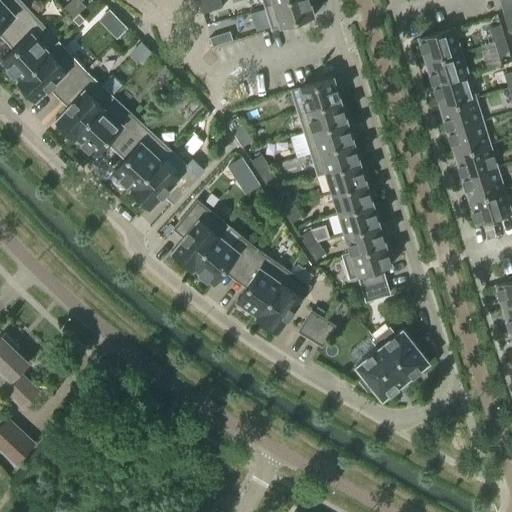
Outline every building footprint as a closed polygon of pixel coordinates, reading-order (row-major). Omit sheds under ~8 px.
[(0,0),(0,27),(4,23),(13,33),(33,14),(32,13),(19,0),(0,0)] [(72,18),(81,10),(71,0),(63,8),(72,18)] [(219,0),(213,0),(199,5),(202,13),(222,7),(219,0)] [(285,0),(274,4),(265,6),(265,8),(266,8),(272,26),(271,26),(272,28),(274,28),(274,27),(280,25),(280,26),(283,25),(312,16),(314,15),(314,13),(313,13),(311,5),(314,4),(312,0),(285,0)] [(511,5),(501,9),(505,20),(511,18),(511,5)] [(110,9),(99,20),(116,38),(128,27),(110,9)] [(79,12),(72,19),(79,25),(85,18),(79,12)] [(33,14),(13,33),(21,42),(4,58),(3,57),(2,59),(3,61),(4,61),(6,64),(6,68),(12,74),(16,75),(19,77),(17,79),(18,80),(49,51),(38,39),(46,32),(48,30),(47,28),(46,29),(34,15),(33,14)] [(494,41),(505,38),(500,24),(490,28),(494,41)] [(426,62),(461,51),(460,50),(454,30),(453,27),(451,28),(421,38),(421,37),(418,38),(419,41),(419,40),(426,61),(425,61),(426,62)] [(212,46),(232,39),(230,31),(209,37),(212,46)] [(505,38),(494,41),(498,55),(509,52),(505,38)] [(57,43),(49,51),(18,80),(19,81),(34,97),(34,98),(36,100),(38,98),(37,98),(56,80),(65,90),(85,70),(84,69),(60,43),(58,41),(57,43)] [(461,51),(426,62),(426,64),(427,63),(433,84),(432,84),(433,85),(468,74),(468,73),(467,73),(461,53),(461,51)] [(85,70),(65,90),(75,99),(58,118),(57,117),(55,119),(57,121),(58,121),(74,136),(75,137),(113,96),(112,95),(86,71),(85,70)] [(468,76),(468,74),(433,85),(433,87),(434,86),(440,107),(440,108),(475,97),(475,96),(474,96),(468,76)] [(298,111),(340,98),(340,97),(339,97),(339,95),(342,94),(340,85),(336,87),(334,79),(334,78),(333,76),(331,77),(302,86),(299,87),(293,89),(293,88),(291,89),(292,92),(298,110),(297,110),(298,111)] [(113,96),(75,137),(76,138),(78,136),(80,139),(81,143),(87,149),(91,149),(94,152),(96,154),(97,152),(97,151),(113,134),(122,142),(141,122),(140,121),(114,97),(113,96)] [(476,98),(475,97),(440,108),(440,109),(441,109),(447,130),(447,131),(482,120),(482,119),(475,99),(476,98)] [(340,99),(340,98),(298,111),(298,112),(304,130),(304,131),(304,132),(346,119),(346,117),(345,115),(349,114),(346,106),(343,107),(340,99)] [(234,134),(245,128),(237,116),(227,122),(234,134)] [(346,119),(304,132),(304,133),(305,133),(311,151),(310,151),(310,152),(353,139),(353,138),(352,138),(352,136),(355,135),(352,127),(349,128),(346,120),(347,120),(346,119)] [(483,121),(482,120),(447,131),(448,132),(454,153),(454,154),(489,143),(489,142),(482,122),(483,121)] [(141,122),(122,142),(132,151),(115,168),(113,170),(115,172),(118,174),(119,178),(125,184),(129,184),(132,187),(130,189),(131,190),(169,148),(169,147),(168,148),(142,123),(141,122)] [(245,128),(234,134),(242,146),(252,140),(245,128)] [(353,139),(310,152),(311,154),(311,153),(317,172),(316,172),(317,174),(326,171),(325,170),(359,160),(359,159),(358,157),(361,156),(359,147),(355,148),(353,141),(353,140),(353,139)] [(490,144),(489,143),(454,154),(455,155),(461,176),(461,177),(497,166),(496,165),(489,144),(490,144)] [(169,148),(131,190),(132,190),(149,205),(149,206),(151,207),(152,206),(152,205),(170,186),(180,196),(181,194),(181,193),(196,177),(197,177),(199,175),(197,173),(196,174),(170,149),(169,148)] [(259,172),(269,165),(261,154),(251,160),(259,172)] [(242,156),(227,166),(246,195),(261,185),(242,156)] [(360,161),(359,160),(325,170),(326,171),(332,190),(331,190),(332,191),(366,180),(365,179),(364,177),(368,176),(365,168),(362,169),(359,161),(360,161)] [(269,165),(259,172),(266,184),(277,177),(269,165)] [(497,166),(461,177),(462,178),(469,198),(468,199),(469,200),(504,189),(503,188),(497,167),(497,166)] [(366,182),(366,180),(332,191),(332,192),(333,192),(338,210),(338,212),(372,201),(372,200),(371,200),(371,198),(374,197),(372,188),(368,190),(366,182)] [(504,189),(469,200),(469,201),(476,222),(475,222),(476,224),(479,223),(478,223),(509,213),(509,214),(511,213),(511,211),(510,211),(504,190),(504,189)] [(283,210),(293,203),(286,191),(275,198),(283,210)] [(192,268),(228,224),(227,223),(226,223),(199,201),(197,199),(195,201),(196,201),(181,219),(179,221),(190,229),(174,249),(173,249),(172,251),(174,253),(174,252),(191,266),(191,267),(192,268)] [(373,202),(372,201),(338,212),(339,213),(345,231),(344,231),(345,232),(379,222),(378,220),(378,221),(377,219),(381,218),(378,209),(375,210),(372,202),(373,202)] [(293,203),(283,210),(291,222),(301,215),(293,203)] [(345,232),(351,252),(351,253),(385,242),(385,241),(384,241),(384,239),(387,238),(384,230),(381,231),(379,223),(379,222),(345,232)] [(240,234),(228,224),(192,268),(193,268),(195,266),(198,269),(198,273),(205,278),(209,278),(212,281),(214,283),(215,281),(215,280),(230,262),(240,270),(257,248),(256,247),(256,248),(242,236),(240,234)] [(307,247),(318,241),(310,229),(300,236),(307,247)] [(318,241),(307,247),(315,259),(325,253),(318,241)] [(351,253),(351,252),(342,254),(343,257),(349,275),(349,277),(352,277),(352,276),(358,275),(361,285),(361,286),(385,279),(381,267),(389,265),(392,264),(391,262),(390,260),(393,259),(391,250),(387,251),(385,244),(385,243),(385,242),(351,253)] [(257,248),(240,270),(251,278),(238,297),(237,297),(236,299),(238,301),(238,300),(241,303),(242,307),(249,312),(254,311),(257,313),(255,315),(256,316),(289,270),(288,269),(287,269),(258,249),(257,248)] [(289,270),(256,316),(257,317),(258,317),(276,329),(276,330),(278,331),(280,329),(279,329),(300,298),(301,298),(302,296),(302,295),(308,287),(309,287),(310,285),(308,284),(289,271),(290,271),(289,270)] [(385,279),(361,286),(362,287),(365,298),(366,300),(368,299),(387,293),(387,294),(389,293),(385,279)] [(511,279),(498,284),(497,284),(495,285),(496,287),(503,307),(503,308),(503,309),(511,306),(511,279)] [(511,306),(503,309),(504,310),(511,330),(510,330),(511,332),(511,331),(511,306)] [(310,338),(323,317),(322,316),(313,311),(313,310),(311,309),(310,311),(310,312),(300,328),(299,328),(298,330),(310,338)] [(323,317),(310,338),(322,345),(323,343),(333,326),(334,326),(335,324),(333,323),(332,323),(324,318),(324,317),(323,317)] [(379,346),(406,379),(407,378),(406,378),(427,362),(429,361),(427,359),(404,329),(402,327),(400,329),(401,329),(395,334),(389,327),(375,338),(372,340),(378,347),(379,346)] [(36,391),(17,372),(27,362),(15,350),(19,346),(5,333),(0,337),(0,383),(22,405),(36,391)] [(379,346),(378,347),(358,363),(357,363),(355,364),(357,366),(365,376),(359,380),(368,391),(373,386),(381,396),(380,396),(382,398),(384,396),(404,380),(405,380),(406,379),(379,346)] [(0,448),(15,463),(34,443),(7,418),(0,425),(0,448)]
